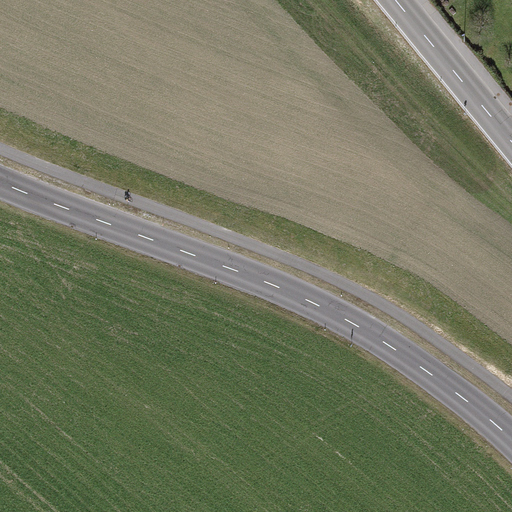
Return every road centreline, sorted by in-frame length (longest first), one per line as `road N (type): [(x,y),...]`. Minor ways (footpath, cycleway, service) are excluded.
road 1 (tertiary): [(511,438),(432,374),(287,290),(0,181)]
road 2 (motorway): [(511,184),(93,116),(0,109)]
road 3 (motorway): [(0,283),(119,293),(511,357)]
road 4 (secondary): [(398,0),(511,142)]
